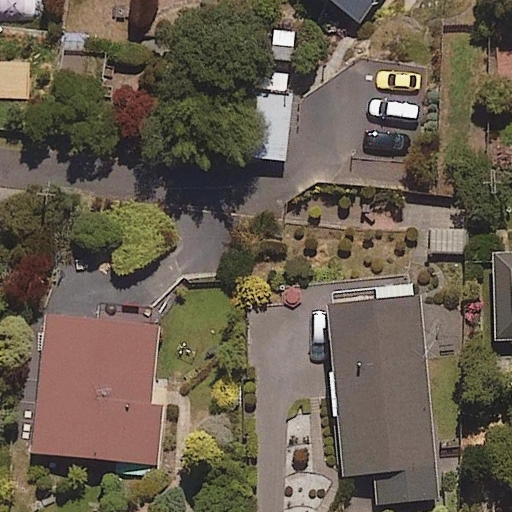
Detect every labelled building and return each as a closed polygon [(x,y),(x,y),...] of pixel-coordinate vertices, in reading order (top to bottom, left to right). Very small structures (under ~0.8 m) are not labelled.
[(384,0),(318,0),(363,31),(384,0)] [(294,78),(253,74),(244,160),(285,164),(294,78)] [(511,260),(496,261),(498,344),(511,343),(511,260)] [(422,302),(325,311),(342,485),(373,481),(376,507),(441,500),(422,302)] [(157,335),(45,329),(39,452),(151,458),(153,407),(157,335)]
